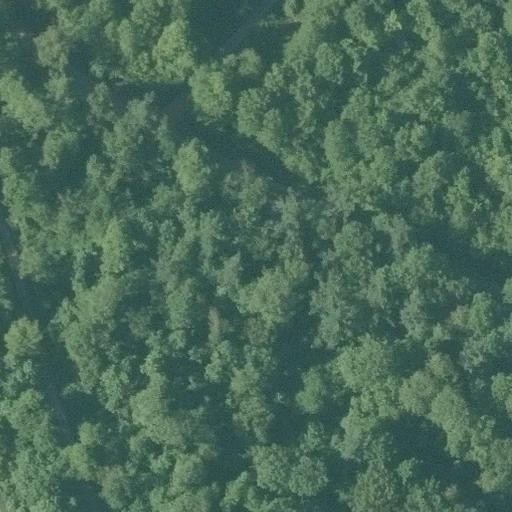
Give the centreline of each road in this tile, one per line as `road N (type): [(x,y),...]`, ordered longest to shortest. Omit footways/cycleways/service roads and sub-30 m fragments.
road 1 (track): [(151,126),(511,299)]
road 2 (track): [(0,212),(92,511)]
road 3 (track): [(0,21),(151,126)]
road 4 (track): [(151,126),(263,0)]
